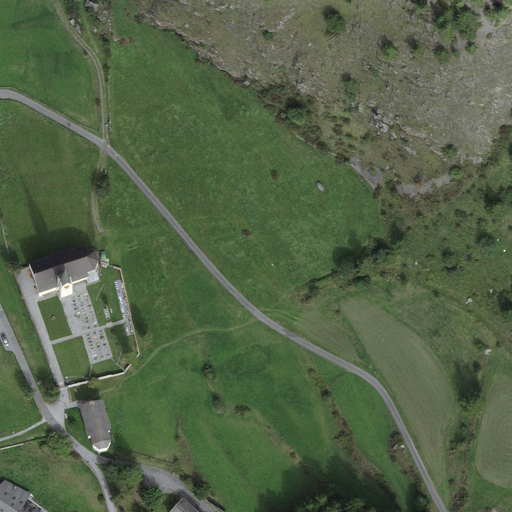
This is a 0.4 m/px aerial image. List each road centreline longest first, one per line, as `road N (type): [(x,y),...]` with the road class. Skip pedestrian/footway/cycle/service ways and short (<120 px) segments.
road 1 (track): [(105,145),(232,291),(385,396),(443,511)]
road 2 (residential): [(113,511),(103,478),(47,416),(0,311)]
